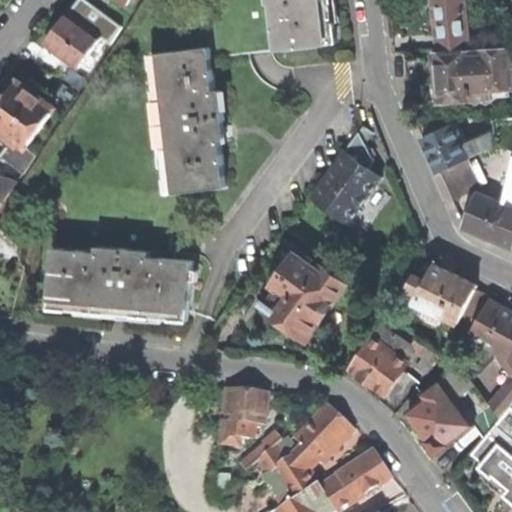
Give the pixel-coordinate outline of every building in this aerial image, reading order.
[(279,50),(338,43),(336,25),(332,0),(270,0),(271,4),(273,4),(279,50)] [(435,0),(437,20),(440,50),(471,47),(464,0),(435,0)] [(101,40),(104,36),(71,13),(61,28),(48,46),(80,69),(101,40)] [(115,20),(104,36),(101,40),(110,47),(124,27),(115,20)] [(344,24),(336,25),(338,43),(343,43),(342,35),(345,35),(344,24)] [(439,78),(441,105),(509,100),(508,86),(511,86),(511,44),(471,47),(440,50),(437,50),(439,78)] [(170,194),(229,187),(223,141),(226,141),(224,126),(222,127),(221,121),(226,121),(226,116),(225,112),(220,112),(212,47),(152,54),(170,194)] [(20,142),(27,147),(57,108),(49,102),(54,95),(33,79),(27,87),(21,81),(8,98),(0,109),(0,127),(6,132),(2,138),(10,144),(16,148),(20,142)] [(511,116),(493,117),(494,132),(495,145),(495,147),(511,145),(511,116)] [(438,172),(441,171),(470,157),(471,157),(458,128),(455,122),(422,138),(429,152),(438,172)] [(462,126),(458,128),(471,157),(495,145),(494,132),(470,142),(462,126)] [(361,133),(349,151),(357,158),(370,140),(361,133)] [(16,148),(10,144),(1,156),(25,174),(39,156),(27,147),(20,142),(16,148)] [(315,197),(350,222),(384,176),(369,166),(357,158),(349,151),(315,197)] [(441,171),(454,197),(482,184),(470,157),(441,171)] [(0,210),(19,181),(0,175),(0,210)] [(506,184),(499,202),(507,205),(511,185),(506,184)] [(488,237),(511,246),(511,206),(507,205),(499,202),(479,193),(466,227),(488,237)] [(164,318),(191,321),(195,260),(152,257),(153,249),(100,245),(99,252),(55,248),(51,308),(78,310),(78,305),(114,308),(114,311),(120,312),(128,312),(128,310),(164,313),(164,318)] [(303,333),(310,338),(349,284),(327,268),(324,272),(313,263),(316,259),(310,255),(307,259),(300,254),(278,284),(285,289),(271,309),(292,324),(288,329),(293,332),(300,337),(303,333)] [(420,302),(463,322),(480,284),(458,274),(437,264),(430,279),(420,302)] [(408,296),(420,302),(430,279),(418,273),(408,296)] [(502,349),(511,354),(511,350),(511,309),(494,300),(475,335),(502,349)] [(383,323),(373,336),(389,348),(393,343),(399,335),(383,323)] [(414,346),(399,335),(393,343),(396,345),(393,350),(409,363),(419,350),(414,346)] [(368,378),(387,392),(409,363),(393,350),(389,348),(373,336),(351,366),(368,378)] [(414,346),(419,350),(427,355),(437,363),(443,354),(420,337),(414,346)] [(500,353),(511,369),(511,350),(511,354),(502,349),(500,353)] [(437,363),(427,355),(418,368),(428,375),(437,363)] [(464,365),(444,379),(476,423),(495,410),(491,404),(464,365)] [(511,378),(491,404),(495,410),(502,418),(511,406),(511,378)] [(423,430),(438,450),(476,423),(444,379),(425,393),(428,398),(410,411),(423,430)] [(227,390),(222,447),(241,449),(242,440),(255,441),(256,424),(266,425),(269,394),(247,392),(227,390)] [(511,406),(502,418),(475,451),(498,470),(496,473),(502,478),(511,486),(511,487),(510,490),(511,491),(511,406)] [(306,447),(323,463),(354,431),(340,417),(329,407),(298,439),(306,447)] [(267,444),(273,451),(283,442),(276,434),(266,442),(267,444)] [(258,463),(266,476),(274,472),(273,470),(298,454),(288,438),(283,442),(273,451),(258,463)] [(273,451),(267,444),(243,464),(249,471),(258,463),(273,451)] [(306,447),(298,454),(311,474),(323,463),(306,447)] [(339,476),(355,501),(391,478),(382,464),(375,453),(339,476)] [(274,472),(293,502),(319,486),(311,474),(298,454),(273,470),(274,472)] [(265,477),(284,508),(293,502),(274,472),(266,476),(265,477)] [(338,511),(355,501),(339,476),(323,487),(336,509),(338,511)] [(330,511),(336,509),(323,487),(321,484),(319,486),(293,502),(284,508),(277,511),(330,511)]
